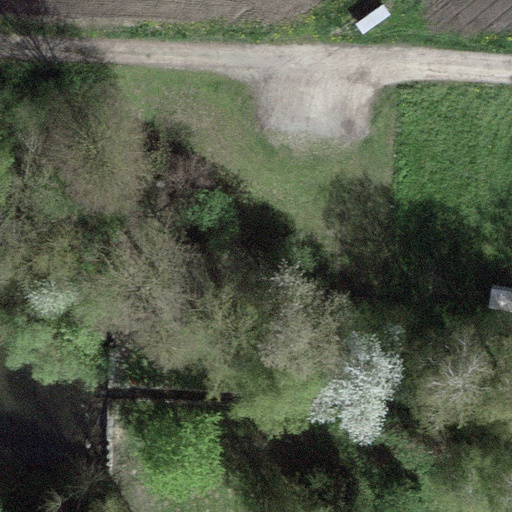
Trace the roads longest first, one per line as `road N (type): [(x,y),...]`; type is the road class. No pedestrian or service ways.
road 1 (track): [(0,49),(298,63)]
road 2 (track): [(298,63),(511,77)]
